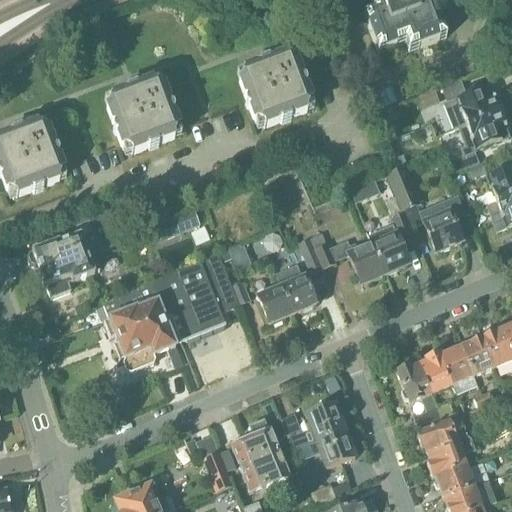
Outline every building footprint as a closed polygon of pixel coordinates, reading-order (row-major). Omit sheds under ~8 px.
[(367,0),(372,14),(364,18),(378,56),(405,46),(408,55),(446,41),(436,14),(445,10),(441,0),(367,0)] [(304,107),(311,105),(305,89),(307,87),(305,83),(302,81),(295,62),(293,63),(291,59),(287,60),(286,58),(243,74),(244,76),(240,78),(241,82),(239,83),(246,103),(245,106),(247,109),(249,111),(255,126),(262,123),(264,130),(279,125),(282,126),(291,122),(292,120),(307,114),(304,107)] [(172,134),(179,131),(173,116),(174,113),(173,109),(170,108),(163,88),(160,89),(159,85),(154,86),(154,84),(111,100),(112,103),(107,104),(109,109),(107,110),(114,129),(113,132),(114,136),(117,137),(123,152),(129,150),(132,156),(147,151),(150,152),(158,149),(160,146),(175,140),(172,134)] [(461,84),(442,91),(448,106),(442,108),(453,134),(458,132),(464,130),(500,116),(489,89),(467,98),(461,84)] [(396,104),(390,90),(367,100),(373,114),(396,104)] [(465,159),(447,166),(451,177),(475,167),(471,155),(510,140),(500,116),(464,130),(458,132),(466,151),(462,153),(465,159)] [(57,177),(63,174),(58,159),(59,156),(57,152),(55,151),(47,132),(45,133),(43,128),(39,130),(38,127),(0,141),(0,179),(2,180),(7,196),(14,193),(17,200),(31,194),(34,195),(43,192),(44,189),(59,184),(57,177)] [(486,177),(482,166),(466,172),(470,182),(486,177)] [(491,193),(496,206),(511,199),(511,169),(486,180),(489,188),(487,189),(490,194),(491,193)] [(396,201),(402,215),(418,208),(403,172),(387,179),(396,201)] [(511,228),(511,199),(496,206),(487,210),(497,235),(511,228)] [(419,216),(424,226),(436,256),(461,246),(452,226),(465,220),(457,200),(419,216)] [(403,218),(402,215),(396,201),(385,206),(399,238),(410,233),(403,218)] [(69,293),(67,286),(99,275),(90,251),(96,249),(98,254),(123,245),(111,213),(88,221),(92,234),(59,246),(58,244),(31,253),(32,254),(29,255),(26,260),(29,266),(33,269),(36,268),(44,289),(46,288),(50,300),(69,293)] [(162,225),(147,231),(154,247),(169,241),(162,226),(178,219),(184,235),(199,229),(192,213),(178,219),(162,225)] [(368,239),(372,249),(384,279),(408,270),(391,229),(368,239)] [(384,279),(372,249),(357,255),(355,248),(349,251),(347,246),(328,254),(321,238),(310,242),(323,273),(334,268),(333,266),(348,260),(361,289),(384,279)] [(311,278),(322,273),(310,243),(298,247),(311,278)] [(239,249),(227,254),(237,274),(250,268),(242,250),(240,251),(239,249)] [(238,309),(238,308),(230,290),(218,257),(102,309),(108,324),(102,327),(109,343),(115,341),(125,364),(123,369),(126,376),(130,378),(153,368),(155,364),(153,360),(175,351),(174,349),(224,328),(220,316),(238,309)] [(303,280),(280,290),(292,318),(315,308),(303,280)] [(230,290),(238,308),(249,303),(241,285),(230,290)] [(268,328),(292,318),(280,290),(256,300),(268,328)] [(89,311),(86,304),(79,307),(82,314),(89,311)] [(511,325),(511,328),(501,332),(511,356),(511,325)] [(483,340),(481,341),(493,372),(511,363),(511,356),(501,332),(493,336),(490,334),(484,337),(483,340)] [(469,346),(460,350),(473,380),(493,372),(481,341),(479,342),(476,340),(470,342),(469,346)] [(439,356),(438,356),(451,390),(473,380),(460,350),(450,354),(447,352),(441,355),(440,358),(440,359),(439,356)] [(424,365),(417,369),(430,399),(451,390),(438,356),(423,362),(424,365)] [(410,408),(420,403),(425,416),(413,420),(417,433),(440,424),(436,411),(430,399),(417,369),(411,371),(410,368),(395,374),(403,393),(401,396),(404,404),(408,404),(410,408)] [(481,399),(485,409),(493,406),(488,396),(481,399)] [(477,413),(485,409),(481,399),(472,402),(477,413)] [(436,411),(440,424),(454,419),(449,406),(436,411)] [(495,411),(503,431),(511,427),(511,422),(506,407),(495,411)] [(293,454),(316,446),(344,435),(334,408),(306,419),(312,434),(301,438),(301,439),(289,444),(293,454)] [(301,439),(301,438),(293,419),(281,424),(289,444),(301,439)] [(427,460),(470,443),(465,438),(462,420),(416,438),(421,453),(424,452),(427,460)] [(288,482),(283,470),(265,423),(249,429),(254,441),(232,449),(251,496),(288,482)] [(511,427),(503,431),(506,440),(511,437),(511,427)] [(355,462),(344,435),(316,446),(326,473),(355,462)] [(432,482),(435,481),(466,469),(462,459),(474,455),(474,454),(470,443),(427,460),(429,466),(426,467),(432,482)] [(218,458),(203,464),(216,496),(231,490),(218,458)] [(474,491),(466,469),(435,481),(435,483),(434,485),(436,491),(439,491),(443,502),(474,491)] [(174,511),(163,483),(114,504),(117,511),(174,511)] [(315,510),(335,502),(330,489),(310,497),(315,510)] [(481,511),(474,491),(443,502),(443,503),(441,505),(443,511),(446,511),(481,511)] [(12,511),(9,493),(0,494),(0,511),(12,511)] [(373,511),(371,505),(360,510),(359,507),(347,511),(339,511),(338,509),(335,502),(315,510),(315,511),(373,511)]
